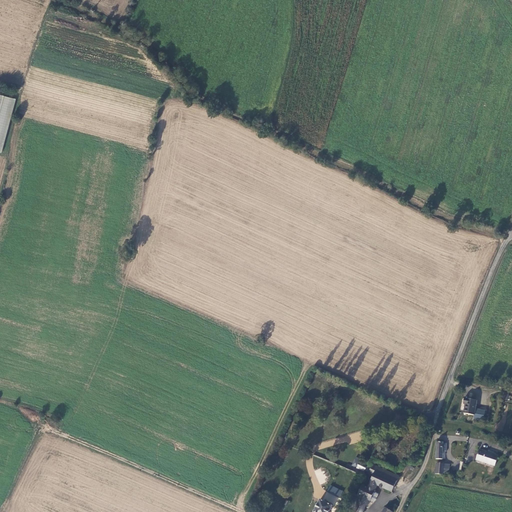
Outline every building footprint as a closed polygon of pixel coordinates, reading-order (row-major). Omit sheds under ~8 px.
[(0,151),(2,152),(15,98),(0,94),(0,151)] [(474,415),(477,400),(464,398),(464,403),(466,404),(464,413),(474,415)] [(499,455),(480,449),(477,459),(495,466),(499,455)] [(357,468),(367,472),(369,468),(359,464),(357,468)] [(437,474),(437,478),(441,478),(441,475),(449,476),(450,466),(437,464),(436,474),(437,474)] [(358,495),(355,494),(354,494),(346,511),(362,511),(366,505),(368,506),(371,498),(374,493),(376,486),(391,493),(398,477),(373,465),(369,473),(373,475),(367,489),(362,486),(358,495)] [(329,511),(333,506),(320,500),(314,511),(329,511)]
